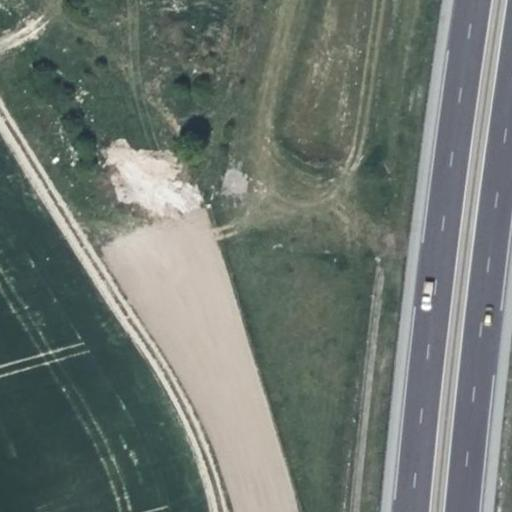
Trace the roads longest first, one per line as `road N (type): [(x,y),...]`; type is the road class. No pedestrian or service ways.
road 1 (motorway): [(479,0),(413,511)]
road 2 (track): [(232,511),(212,458),(0,110)]
road 3 (motorway): [(465,511),(511,117)]
